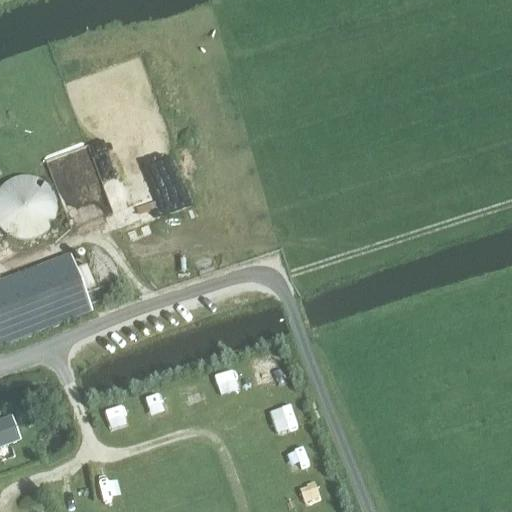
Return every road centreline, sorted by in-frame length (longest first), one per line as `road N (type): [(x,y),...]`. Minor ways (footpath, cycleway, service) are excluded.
road 1 (track): [(243,511),(227,453),(201,433),(107,457),(91,445),(69,380),(37,356)]
road 2 (track): [(511,207),(269,286)]
road 3 (track): [(269,286),(287,300),(369,511)]
road 4 (track): [(157,307),(91,238),(0,275)]
road 5 (track): [(157,307),(0,371)]
